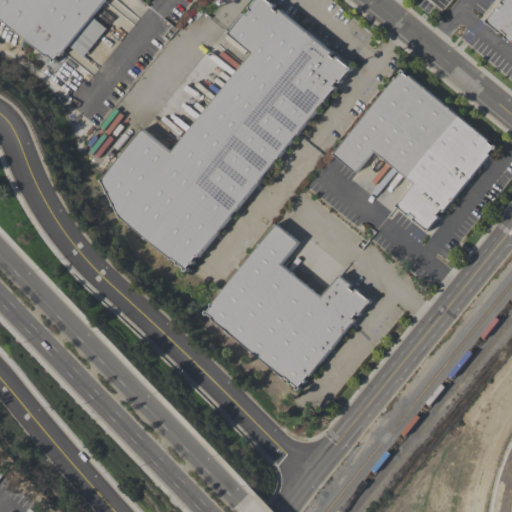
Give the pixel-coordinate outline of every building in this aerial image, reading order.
[(106,0),(92,17),(106,28),(83,57),(69,45),(61,55),(60,54),(56,59),(57,60),(55,63),(52,61),(53,60),(48,55),(47,57),(0,18),(0,0),(106,0)] [(144,129),(171,153),(253,53),(229,33),(245,13),(248,15),(252,10),(249,8),(255,0),(269,0),(275,5),(273,8),(278,12),(280,9),(332,53),(331,55),(335,59),(337,56),(352,68),(340,82),(338,80),(334,85),(336,87),(185,270),(121,217),(102,180),(144,129)] [(511,0),(511,42),(505,37),(506,35),(502,31),(500,33),(485,21),(497,7),(499,9),(503,4),(501,2),(502,0),(511,0)] [(374,150),(356,173),(333,154),(335,151),(336,152),(350,135),(349,134),(351,132),(352,132),(368,113),(367,112),(369,110),(369,111),(386,90),(386,89),(387,87),(388,87),(395,79),(394,79),(396,76),(397,78),(401,73),(400,72),(401,70),(402,70),(403,69),(405,71),(404,73),(409,77),(410,75),(412,77),(411,78),(423,87),(424,86),(426,88),(425,89),(448,107),(450,108),(450,109),(486,139),(487,138),(489,140),(488,142),(493,146),(494,144),(496,146),(495,147),(496,147),(494,150),(493,148),(489,153),(491,155),(489,157),(488,156),(445,209),(445,210),(443,213),(441,210),(437,215),(439,217),(438,219),(437,218),(429,228),(430,229),(428,231),(427,230),(427,231),(424,230),(425,229),(416,221),(415,222),(413,220),(415,217),(411,213),(408,216),(396,206),(414,184),(374,150)] [(322,298),(340,275),(343,277),(342,278),(349,284),(350,283),(352,285),(350,287),(355,291),(357,289),(359,291),(368,299),(369,299),(372,301),(370,304),(369,303),(361,313),(361,314),(360,316),(357,313),(352,318),(355,321),(354,323),(353,322),(312,373),(312,374),(311,376),(309,375),(305,380),(307,381),(305,383),(303,382),(299,387),(301,388),(299,390),(298,390),(298,391),(295,389),(297,387),(292,383),(291,385),(288,383),(289,381),(285,377),(283,379),(281,377),(282,376),(214,320),(213,321),(211,319),(212,318),(208,314),(206,315),(204,314),(205,313),(204,313),(206,310),(207,311),(211,306),(210,305),(212,303),(213,304),(222,292),(221,291),(223,289),(224,289),(241,269),(240,268),(242,266),(242,267),(259,246),(258,246),(260,243),(261,244),(275,226),(274,226),(276,223),(299,242),(281,265),(322,298)]
